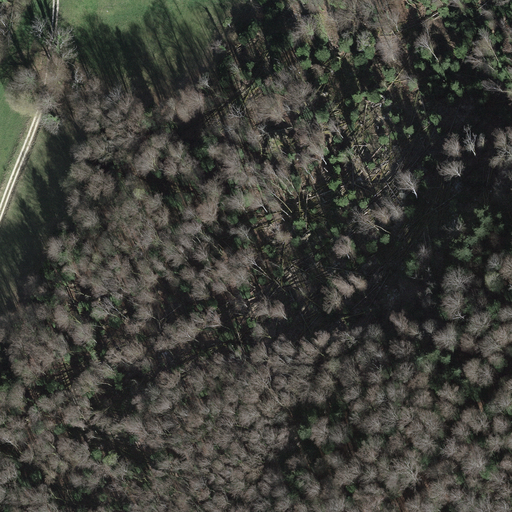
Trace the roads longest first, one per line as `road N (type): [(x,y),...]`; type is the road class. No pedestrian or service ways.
road 1 (track): [(56,0),(47,86),(0,219)]
road 2 (track): [(511,375),(416,511)]
